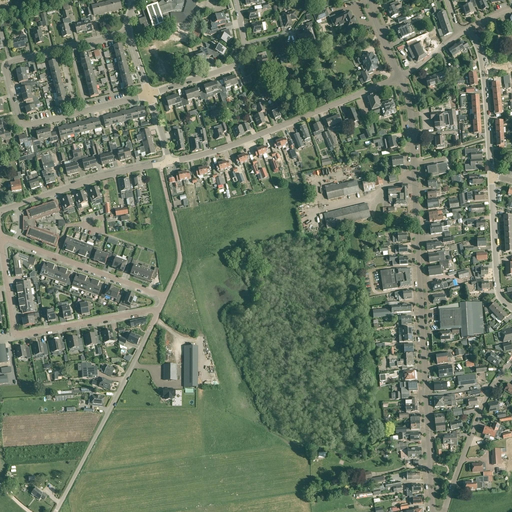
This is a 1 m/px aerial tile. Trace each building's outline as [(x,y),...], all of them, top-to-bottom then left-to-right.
[(119,0),(114,0),(113,1),(115,12),(117,11),(117,10),(122,8),(119,0)] [(163,0),(158,4),(163,19),(170,19),(170,23),(188,23),(190,21),(196,1),(196,0),(163,0)] [(443,7),(440,0),(438,0),(433,2),(436,10),(443,7)] [(478,0),(480,3),(479,3),(482,10),(488,8),(485,1),(486,0),(485,0),(478,0)] [(106,2),(108,12),(113,11),(113,12),(115,12),(113,1),(106,2)] [(391,8),(388,10),(389,14),(397,10),(397,11),(401,9),(398,1),(390,5),(391,8)] [(108,12),(106,2),(99,4),(101,15),(103,14),(103,13),(108,12)] [(101,15),(99,4),(92,6),(94,15),(99,14),(99,15),(101,15)] [(163,19),(158,4),(145,8),(146,9),(142,10),(145,18),(139,20),(144,35),(162,29),(161,26),(165,24),(163,19)] [(471,5),(464,7),(465,12),(464,12),(465,17),(470,15),(470,14),(474,13),(472,8),(471,5)] [(403,13),(401,9),(397,11),(397,10),(389,14),(391,18),(403,13)] [(248,12),(249,20),(258,18),(258,14),(262,13),(261,10),(248,12)] [(314,16),(316,22),(329,17),(326,10),(314,16)] [(346,23),(349,30),(357,26),(353,17),(351,18),(349,13),(344,15),(343,12),(332,17),(336,27),(340,25),(340,26),(346,23)] [(46,13),(41,14),(44,27),(49,25),(46,13)] [(286,14),(282,15),(284,22),(280,23),(281,28),(292,26),(291,21),(296,19),(295,13),(289,14),(289,13),(286,13),(286,14)] [(211,29),(212,32),(217,30),(218,30),(217,30),(216,27),(217,27),(225,24),(224,24),(223,21),(225,20),(223,14),(213,17),(213,18),(213,17),(215,23),(211,25),(212,28),(211,29)] [(441,24),(449,22),(446,14),(438,17),(441,24)] [(397,19),(399,24),(404,22),(407,21),(406,18),(405,16),(397,19)] [(87,33),(92,32),(89,19),(85,20),(86,23),(82,23),(84,32),(87,31),(87,33)] [(60,26),(63,37),(70,35),(68,24),(67,21),(63,22),(64,25),(60,26)] [(255,22),(256,25),(252,26),(254,34),(263,32),(261,21),(255,22)] [(451,30),(449,22),(441,24),(444,32),(451,30)] [(75,25),(77,33),(84,32),(82,23),(75,25)] [(409,27),(412,26),(411,24),(407,25),(397,30),(400,39),(411,34),(409,30),(410,29),(409,27)] [(298,37),(301,43),(313,40),(309,27),(302,29),(304,35),(298,37)] [(33,33),(36,44),(44,42),(41,31),(42,31),(41,28),(35,29),(36,33),(33,33)] [(437,29),(429,32),(406,42),(409,48),(411,47),(412,51),(410,52),(413,58),(415,57),(416,57),(418,62),(427,56),(426,55),(436,49),(435,49),(442,42),(439,35),(437,29)] [(219,40),(228,45),(228,44),(231,39),(230,38),(228,30),(221,32),(222,32),(222,34),(219,40)] [(24,43),(27,42),(26,36),(21,37),(21,39),(13,41),(12,39),(14,49),(25,46),(24,43)] [(459,43),(456,45),(461,52),(464,50),(464,49),(468,46),(466,42),(464,44),(462,41),(459,43)] [(114,46),(115,52),(123,50),(121,44),(114,46)] [(210,46),(205,44),(210,56),(213,56),(213,58),(214,58),(222,55),(222,56),(223,55),(222,55),(225,50),(226,50),(216,45),(213,51),(212,51),(210,46)] [(461,52),(456,45),(448,50),(453,57),(461,52)] [(207,57),(209,56),(207,48),(204,49),(204,47),(200,48),(201,51),(195,53),(198,63),(208,60),(207,57)] [(115,52),(117,59),(125,57),(123,50),(115,52)] [(81,61),(89,59),(88,53),(80,55),(81,61)] [(257,59),(259,67),(268,65),(265,53),(259,55),(260,58),(257,59)] [(377,64),(377,62),(376,60),(374,58),(372,54),(361,59),(360,59),(358,59),(357,61),(359,65),(363,63),(364,66),(362,67),(364,72),(361,73),(364,78),(360,80),(362,85),(371,81),(368,75),(370,74),(370,72),(379,68),(377,64)] [(117,59),(118,65),(126,63),(125,57),(117,59)] [(81,61),(83,67),(91,65),(89,59),(81,61)] [(50,69),(58,67),(57,60),(48,62),(50,69)] [(118,65),(120,71),(128,69),(126,63),(118,65)] [(91,65),(83,67),(84,73),(92,71),(91,65)] [(60,73),(58,67),(50,69),(52,75),(60,73)] [(27,68),(16,71),(17,77),(27,75),(26,71),(28,71),(27,68)] [(120,71),(121,77),(129,75),(128,69),(120,71)] [(84,73),(86,79),(94,77),(92,71),(84,73)] [(440,79),(446,77),(444,72),(430,77),(430,78),(425,79),(428,87),(442,83),(440,79)] [(60,73),(52,75),(53,81),(61,79),(60,73)] [(27,75),(17,77),(19,83),(24,82),(24,85),(34,83),(33,79),(28,81),(27,75)] [(121,77),(123,83),(131,81),(129,75),(121,77)] [(240,80),(237,81),(235,76),(229,78),(232,87),(238,85),(239,88),(242,87),(240,80)] [(94,77),(86,79),(87,85),(96,83),(94,77)] [(224,85),(221,86),(225,98),(225,99),(228,98),(226,93),(227,92),(225,89),(232,87),(229,78),(223,80),(224,85)] [(53,81),(55,87),(63,85),(61,79),(53,81)] [(131,81),(123,83),(124,89),(132,87),(131,81)] [(223,99),(225,98),(221,86),(218,87),(216,82),(210,85),(213,93),(219,91),(220,94),(221,94),(223,99)] [(25,88),(21,89),(22,95),(31,93),(30,87),(35,86),(34,83),(24,85),(25,88)] [(87,85),(89,92),(97,90),(96,83),(87,85)] [(64,91),(63,85),(55,87),(56,93),(64,91)] [(205,91),(202,92),(203,96),(204,100),(206,104),(208,103),(207,99),(208,99),(206,95),(213,93),(210,85),(204,87),(205,91)] [(197,89),(191,91),(194,99),(200,97),(201,101),(204,100),(203,96),(202,92),(199,93),(197,89)] [(97,90),(89,92),(91,98),(99,96),(97,90)] [(56,93),(58,99),(66,97),(64,91),(56,93)] [(186,98),(183,99),(185,106),(189,105),(187,101),(194,99),(191,91),(185,93),(186,98)] [(31,93),(22,95),(24,102),(28,100),(29,103),(39,101),(38,98),(36,98),(36,97),(35,97),(33,97),(32,97),(31,93)] [(271,95),(272,97),(276,108),(279,107),(274,93),(271,95)] [(178,95),(172,97),(175,105),(176,109),(185,106),(183,99),(180,100),(178,95)] [(379,108),(381,108),(380,105),(379,101),(380,101),(380,99),(378,99),(377,96),(374,96),(374,95),(371,96),(371,97),(368,98),(369,103),(368,103),(369,105),(370,105),(373,115),(381,113),(379,108)] [(66,97),(58,99),(59,106),(67,104),(66,97)] [(175,105),(172,97),(166,99),(167,104),(164,105),(167,112),(170,111),(169,107),(175,105)] [(30,106),(25,108),(27,114),(36,112),(34,105),(40,104),(39,101),(29,103),(30,106)] [(380,105),(381,108),(384,117),(396,113),(392,101),(380,105)] [(135,109),(130,110),(133,120),(139,118),(137,107),(135,108),(135,109)] [(137,107),(139,118),(146,116),(144,107),(139,108),(139,107),(137,107)] [(270,108),(267,109),(269,113),(272,112),(275,120),(281,118),(278,110),(274,112),(273,108),(270,109),(270,108)] [(349,119),(345,120),(348,128),(352,126),(351,124),(359,121),(354,109),(352,110),(348,111),(348,112),(346,112),(349,119)] [(125,110),(123,111),(126,121),(133,120),(130,110),(125,111),(125,110)] [(121,112),(116,114),(119,123),(126,121),(123,111),(121,111),(121,112)] [(457,126),(457,124),(456,116),(455,112),(455,111),(448,112),(448,113),(443,113),(443,112),(430,114),(431,119),(434,119),(435,128),(445,127),(450,126),(450,127),(457,126)] [(112,125),(109,114),(107,115),(108,116),(103,117),(105,127),(112,125)] [(111,114),(109,114),(112,125),(119,123),(116,114),(112,115),(111,114)] [(254,117),(258,126),(264,123),(262,118),(264,117),(262,114),(254,117)] [(338,116),(332,119),(336,127),(336,128),(340,127),(339,125),(342,124),(338,116)] [(94,118),(92,119),(94,129),(101,128),(99,118),(94,119),(94,118)] [(90,120),(85,121),(88,131),(94,129),(92,119),(90,119),(90,120)] [(336,127),(332,119),(326,121),(329,128),(331,127),(332,129),(336,127)] [(0,120),(0,130),(1,133),(0,133),(0,136),(1,141),(6,140),(7,144),(12,142),(9,131),(7,131),(5,122),(1,123),(0,120)] [(80,122),(78,122),(81,133),(88,131),(85,121),(80,123),(80,122)] [(77,124),(72,125),(74,135),(81,133),(78,122),(76,123),(77,124)] [(223,132),(227,131),(224,123),(221,124),(221,126),(214,128),(215,131),(213,132),(216,140),(223,138),(222,133),(224,133),(223,132)] [(244,133),(250,131),(247,123),(232,129),(236,138),(245,135),(244,133)] [(320,124),(314,126),(316,133),(313,134),(315,137),(321,135),(320,133),(323,132),(320,124)] [(67,136),(65,125),(63,126),(63,127),(58,128),(61,138),(67,136)] [(67,125),(65,125),(67,136),(74,135),(72,125),(67,126),(67,125)] [(299,129),(304,141),(310,139),(305,126),(303,127),(302,126),(301,126),(300,126),(299,127),(300,129),(299,129)] [(43,130),(45,139),(51,138),(52,142),(58,140),(56,132),(51,134),(50,129),(47,130),(46,129),(43,130)] [(136,136),(137,139),(151,135),(149,129),(144,130),(140,132),(141,135),(136,136)] [(200,130),(201,138),(190,140),(192,152),(201,150),(200,143),(207,141),(205,129),(200,130)] [(38,137),(31,139),(34,148),(34,152),(35,153),(37,152),(38,151),(37,148),(36,148),(36,146),(40,145),(41,144),(42,144),(43,143),(43,142),(43,140),(45,139),(43,130),(40,130),(39,132),(37,133),(38,137)] [(174,132),(178,151),(185,149),(183,141),(184,141),(181,131),(174,132)] [(34,148),(31,139),(31,138),(27,139),(26,135),(18,137),(20,145),(24,144),(25,148),(26,148),(28,155),(32,154),(32,153),(34,152),(34,148)] [(142,141),(143,144),(152,141),(151,135),(137,139),(138,142),(142,141)] [(435,138),(436,146),(444,146),(444,137),(443,137),(443,135),(439,136),(439,137),(435,138)] [(388,146),(389,149),(398,147),(396,137),(387,139),(387,140),(382,141),(383,144),(384,147),(388,146)] [(283,139),(279,140),(282,148),(286,146),(285,145),(287,144),(285,139),(283,140),(283,139)] [(506,139),(496,140),(497,146),(499,146),(499,150),(504,149),(504,146),(504,143),(506,143),(506,139)] [(93,140),(85,142),(86,145),(90,144),(91,148),(94,147),(94,146),(93,140)] [(282,148),(279,140),(275,142),(276,143),(273,144),(275,149),(277,148),(278,149),(282,148)] [(139,148),(140,151),(154,147),(152,141),(143,144),(144,147),(139,148)] [(126,150),(123,151),(125,159),(131,158),(130,151),(133,151),(130,142),(126,143),(127,146),(126,146),(126,150)] [(108,154),(106,155),(108,164),(114,162),(113,158),(112,153),(114,153),(113,146),(112,143),(109,144),(111,152),(108,153),(108,154)] [(115,145),(113,146),(114,153),(117,152),(118,156),(119,161),(125,159),(123,151),(121,151),(120,150),(117,151),(115,145)] [(154,147),(140,151),(141,154),(145,152),(146,156),(155,153),(154,147)] [(264,147),(260,148),(263,155),(266,154),(266,153),(268,152),(266,147),(264,147)] [(263,155),(260,148),(256,150),(257,150),(254,151),(256,156),(259,156),(259,157),(263,155)] [(80,149),(77,150),(78,157),(81,157),(83,163),(84,170),(90,168),(88,159),(88,158),(87,156),(85,157),(84,156),(82,156),(80,149)] [(72,160),(70,161),(73,173),(79,172),(77,165),(75,158),(78,157),(77,150),(73,151),(72,151),(74,158),(72,160)] [(471,155),(471,160),(481,159),(482,159),(482,153),(476,153),(475,150),(465,150),(465,156),(471,155)] [(101,152),(99,153),(100,158),(102,165),(108,164),(106,155),(103,155),(101,152)] [(55,182),(53,175),(51,168),(55,167),(51,154),(44,156),(44,154),(40,155),(45,172),(46,173),(47,176),(48,176),(50,180),(49,180),(49,182),(50,182),(50,183),(55,182)] [(245,154),(241,156),(244,163),(248,161),(247,160),(250,159),(247,154),(245,155),(245,154)] [(244,163),(241,156),(237,157),(238,158),(235,159),(237,164),(240,163),(240,164),(244,163)] [(90,158),(88,158),(88,159),(90,168),(96,167),(94,157),(90,158)] [(392,158),(393,166),(403,165),(402,157),(392,158)] [(481,159),(471,160),(470,160),(471,165),(465,165),(465,171),(476,170),(475,167),(481,166),(481,159)] [(67,162),(64,162),(67,175),(73,173),(70,161),(67,162)] [(221,162),(224,170),(227,169),(227,170),(230,169),(230,167),(228,161),(225,162),(225,161),(221,162)] [(224,170),(221,162),(218,164),(218,165),(215,165),(217,171),(220,174),(224,172),(224,170)] [(437,164),(425,166),(426,170),(425,170),(426,174),(426,173),(427,177),(439,175),(448,173),(447,163),(437,165),(437,164)] [(204,175),(202,168),(198,169),(196,170),(197,176),(200,179),(204,178),(203,175),(204,175)] [(32,177),(31,175),(30,172),(27,173),(28,176),(26,177),(27,183),(29,182),(31,189),(35,188),(32,177)] [(47,184),(50,183),(50,182),(49,182),(49,180),(50,180),(48,176),(47,176),(46,173),(45,172),(41,173),(42,175),(43,175),(44,178),(45,178),(47,184)] [(186,172),(182,172),(184,180),(188,179),(190,179),(189,172),(186,172)] [(37,173),(31,175),(32,177),(35,188),(40,187),(37,179),(39,179),(37,173)] [(217,183),(217,186),(222,185),(220,177),(217,178),(216,174),(214,175),(215,178),(217,183)] [(475,178),(475,175),(469,176),(469,181),(472,181),(473,185),(482,184),(482,178),(475,178)] [(133,178),(134,187),(142,186),(141,176),(133,178)] [(455,176),(448,178),(449,181),(451,180),(452,185),(457,184),(456,181),(455,176)] [(383,185),(381,177),(377,177),(373,178),(373,179),(363,181),(365,192),(375,190),(375,186),(383,185)] [(11,184),(12,188),(9,188),(9,193),(12,192),(21,191),(20,180),(15,181),(15,183),(14,183),(14,184),(11,184)] [(437,187),(441,187),(440,183),(436,184),(436,180),(427,181),(428,188),(432,187),(433,188),(437,188),(437,187)] [(328,200),(346,196),(359,193),(357,181),(336,186),(335,184),(325,186),(328,200)] [(388,188),(388,196),(407,195),(407,191),(407,185),(402,185),(402,187),(388,188)] [(97,188),(91,190),(93,196),(90,197),(92,203),(95,202),(95,201),(101,199),(100,194),(101,193),(99,189),(98,189),(97,188)] [(427,192),(428,199),(436,197),(436,194),(435,190),(431,191),(431,192),(427,192)] [(78,210),(82,208),(80,204),(87,202),(86,198),(87,198),(85,193),(84,194),(84,192),(77,194),(79,201),(76,202),(78,210)] [(407,195),(388,196),(389,203),(394,203),(394,206),(408,205),(407,195)] [(68,211),(67,210),(74,208),(72,203),(73,202),(72,198),(71,198),(70,197),(63,199),(65,205),(62,206),(64,212),(68,211)] [(427,201),(428,210),(439,208),(438,199),(427,201)] [(23,217),(25,222),(23,222),(24,222),(24,225),(23,225),(25,225),(23,230),(28,230),(26,236),(31,238),(30,239),(35,241),(35,240),(42,242),(42,243),(46,245),(46,244),(56,247),(59,238),(58,238),(59,236),(35,227),(34,224),(35,220),(59,212),(59,210),(56,201),(47,204),(47,203),(42,204),(43,205),(35,208),(35,207),(31,208),(31,209),(26,211),(28,217),(23,217)] [(324,214),(327,229),(370,218),(367,204),(324,214)] [(476,223),(477,228),(485,228),(485,221),(478,221),(478,220),(471,220),(471,223),(476,223)] [(430,226),(430,230),(431,230),(434,230),(434,231),(438,230),(437,228),(441,228),(444,227),(450,226),(450,222),(444,223),(441,225),(430,226)] [(66,251),(69,252),(74,239),(67,237),(63,249),(66,250),(66,251)] [(74,239),(69,252),(73,254),(73,253),(76,254),(80,242),(74,239)] [(80,242),(76,254),(79,255),(78,256),(82,257),(87,244),(80,242)] [(441,247),(446,247),(446,244),(441,244),(440,242),(426,244),(427,251),(435,250),(435,248),(441,247)] [(87,244),(82,257),(85,258),(89,259),(93,247),(87,244)] [(93,261),(99,263),(103,252),(98,250),(98,249),(95,248),(92,254),(96,255),(94,260),(93,261)] [(108,254),(103,252),(99,263),(105,265),(107,259),(110,260),(112,254),(109,253),(108,254)] [(476,257),(473,258),(473,265),(478,264),(478,260),(487,260),(486,253),(476,254),(476,257)] [(16,255),(23,264),(24,262),(33,266),(34,266),(36,260),(35,260),(35,259),(20,254),(20,255),(18,254),(16,256),(16,255)] [(13,260),(16,276),(22,275),(21,265),(23,264),(16,255),(15,255),(16,256),(14,258),(14,260),(13,260)] [(112,268),(118,270),(121,260),(116,258),(117,256),(113,255),(111,261),(114,262),(112,267),(112,268)] [(134,277),(140,279),(145,266),(142,264),(141,268),(135,266),(136,261),(133,259),(129,270),(132,271),(131,275),(134,276),(134,277)] [(121,260),(118,270),(123,272),(125,266),(129,267),(131,261),(127,260),(127,262),(121,260)] [(448,264),(449,264),(448,261),(445,261),(444,261),(444,262),(439,262),(439,266),(428,267),(429,276),(441,275),(443,274),(443,271),(446,271),(446,269),(449,269),(448,264)] [(40,275),(47,277),(51,264),(48,263),(48,264),(45,263),(40,275)] [(53,280),(58,267),(55,266),(51,264),(47,277),(53,280)] [(488,275),(487,268),(482,269),(481,265),(475,267),(476,272),(481,272),(481,275),(488,275)] [(140,279),(146,282),(147,281),(150,282),(151,278),(155,279),(158,269),(155,268),(153,272),(147,270),(148,267),(145,266),(140,279)] [(53,280),(59,282),(64,269),(61,268),(60,269),(58,267),(53,280)] [(70,286),(72,280),(68,279),(70,272),(67,271),(68,270),(64,269),(59,282),(70,286)] [(390,270),(380,271),(381,277),(382,285),(383,290),(412,286),(411,269),(390,270)] [(457,273),(459,279),(469,276),(467,270),(457,273)] [(72,287),(79,289),(83,276),(80,275),(80,276),(76,275),(72,287)] [(79,289),(85,291),(89,279),(86,278),(87,278),(83,276),(79,289)] [(85,291),(91,294),(96,281),(92,280),(89,279),(85,291)] [(443,289),(454,286),(452,279),(447,281),(442,283),(441,280),(439,281),(438,279),(436,280),(436,281),(431,283),(434,291),(443,289)] [(17,287),(17,290),(31,288),(30,281),(17,283),(17,287)] [(99,282),(96,281),(91,294),(98,296),(102,284),(99,283),(99,282)] [(105,296),(111,298),(114,288),(109,286),(106,292),(103,291),(101,297),(104,298),(105,296)] [(31,288),(17,290),(18,294),(19,297),(32,295),(31,288)] [(114,288),(111,298),(116,300),(115,302),(119,303),(121,297),(118,296),(120,291),(120,290),(114,288)] [(399,292),(394,293),(395,298),(398,297),(399,301),(403,300),(412,299),(411,291),(402,292),(402,291),(399,292)] [(130,307),(132,301),(135,302),(137,298),(134,297),(135,295),(128,293),(126,299),(123,298),(120,304),(130,307)] [(19,300),(19,304),(33,302),(32,295),(19,297),(19,300)] [(433,296),(433,303),(446,302),(446,295),(433,296)] [(85,315),(85,316),(90,315),(89,307),(88,308),(87,301),(76,303),(77,310),(81,309),(82,315),(85,315)] [(33,302),(19,304),(20,307),(21,311),(23,310),(24,313),(34,312),(34,309),(33,302)] [(460,303),(438,307),(439,310),(440,330),(447,330),(453,329),(459,329),(461,329),(462,337),(474,336),(473,334),(483,334),(482,302),(460,303)] [(67,318),(67,319),(72,318),(71,311),(70,311),(69,306),(62,307),(61,303),(58,304),(59,313),(63,312),(64,319),(67,318)] [(489,309),(493,313),(499,308),(495,303),(489,309)] [(391,309),(373,311),(373,318),(392,316),(392,314),(392,313),(411,312),(410,305),(399,306),(400,306),(391,307),(391,309)] [(493,313),(497,318),(503,312),(499,308),(493,313)] [(51,321),(51,322),(57,321),(55,314),(54,314),(53,310),(47,311),(46,309),(43,310),(44,316),(47,315),(48,322),(51,321)] [(503,312),(497,318),(501,322),(507,317),(503,312)] [(23,322),(22,322),(23,327),(30,326),(30,325),(34,324),(33,318),(35,317),(35,314),(28,315),(29,318),(23,319),(23,322)] [(398,329),(399,336),(412,336),(412,328),(398,329)] [(498,333),(499,338),(502,337),(503,343),(511,340),(511,329),(508,330),(498,333)] [(110,331),(100,333),(102,343),(115,341),(114,333),(111,333),(110,331)] [(449,332),(440,332),(441,340),(450,340),(450,335),(452,334),(452,332),(449,332)] [(95,333),(85,335),(87,346),(97,344),(100,343),(99,337),(96,337),(95,333)] [(131,334),(128,341),(137,345),(140,338),(131,334)] [(78,337),(67,339),(69,350),(79,348),(80,352),(84,351),(82,339),(78,340),(78,337)] [(62,351),(62,349),(65,349),(64,343),(61,344),(60,340),(50,342),(52,353),(62,351)] [(33,345),(35,356),(44,354),(44,356),(48,355),(46,345),(43,345),(43,343),(33,345)] [(504,352),(511,350),(510,343),(502,345),(504,352)] [(404,345),(404,353),(413,353),(412,344),(406,345),(404,345)] [(16,348),(17,359),(27,357),(27,359),(31,358),(29,348),(26,348),(25,347),(16,348)] [(497,367),(501,360),(487,351),(484,356),(488,359),(487,360),(497,367)] [(147,353),(147,356),(141,356),(141,361),(158,361),(158,353),(147,353)] [(404,361),(413,361),(413,354),(404,355),(404,354),(389,355),(389,363),(402,363),(401,361),(404,361)] [(414,366),(413,361),(404,361),(401,361),(402,363),(389,363),(390,368),(402,367),(402,370),(407,369),(407,366),(414,366)] [(90,363),(81,364),(82,378),(89,378),(89,379),(92,379),(92,376),(98,376),(97,367),(92,367),(91,364),(90,363)] [(141,384),(151,383),(151,378),(164,378),(163,366),(160,367),(159,364),(140,366),(141,384)] [(104,373),(111,377),(115,369),(108,366),(105,365),(104,367),(102,366),(100,370),(102,371),(102,372),(104,374),(104,373)] [(164,365),(164,380),(176,380),(176,365),(164,365)] [(438,368),(439,378),(453,376),(451,366),(438,368)] [(404,372),(405,380),(415,379),(414,371),(404,372)] [(457,377),(459,385),(476,383),(475,375),(457,377)] [(113,383),(104,379),(103,379),(99,387),(106,390),(107,389),(110,390),(113,383)] [(434,391),(447,390),(446,382),(434,382),(434,391)] [(408,383),(401,384),(402,399),(410,398),(409,391),(417,391),(416,383),(408,383)] [(163,390),(163,397),(166,397),(166,400),(172,400),(172,399),(175,399),(175,397),(175,390),(173,390),(163,390)] [(488,404),(490,412),(500,410),(498,402),(488,404)] [(435,415),(436,424),(444,423),(443,414),(435,415)] [(415,417),(410,418),(411,422),(411,430),(420,429),(419,421),(420,421),(419,417),(415,417)] [(461,421),(448,424),(450,430),(462,428),(461,421)] [(444,423),(436,424),(436,432),(445,431),(444,423)] [(486,427),(484,431),(495,434),(497,435),(499,431),(499,432),(500,430),(498,430),(499,426),(494,424),(492,429),(486,427)] [(499,432),(499,431),(497,435),(495,434),(484,431),(483,434),(486,435),(485,438),(490,440),(491,437),(495,438),(496,438),(497,435),(500,436),(501,432),(499,432)] [(401,434),(398,434),(399,440),(407,440),(406,438),(410,438),(410,441),(420,440),(420,433),(406,433),(406,434),(401,434)] [(459,437),(459,434),(452,434),(453,435),(451,435),(451,444),(451,446),(457,446),(457,437),(459,437)] [(400,448),(396,449),(397,452),(400,451),(401,459),(408,458),(421,457),(421,448),(407,449),(407,447),(400,448)] [(493,449),(494,465),(502,465),(501,449),(493,449)] [(472,465),(473,472),(483,472),(486,472),(485,464),(482,464),(472,465)] [(9,479),(11,489),(17,488),(15,478),(18,477),(17,471),(11,472),(12,478),(9,479)] [(412,486),(408,486),(408,489),(409,489),(410,492),(412,492),(412,493),(417,493),(417,492),(420,491),(420,485),(415,485),(415,484),(412,485),(412,486)] [(36,488),(31,493),(32,494),(32,495),(33,496),(34,496),(39,500),(41,497),(44,500),(47,496),(44,493),(43,494),(36,488)]
